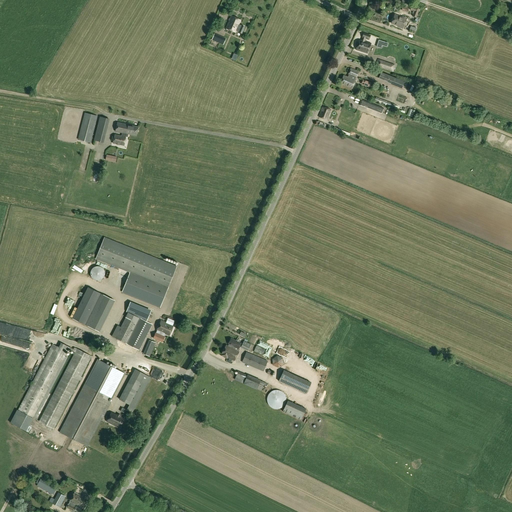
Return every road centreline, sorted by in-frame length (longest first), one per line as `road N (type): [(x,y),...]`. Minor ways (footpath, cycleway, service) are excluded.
road 1 (tertiary): [(128,484),(216,327),(296,152)]
road 2 (unclassified): [(296,152),(104,112)]
road 3 (tertiary): [(296,152),(356,17)]
